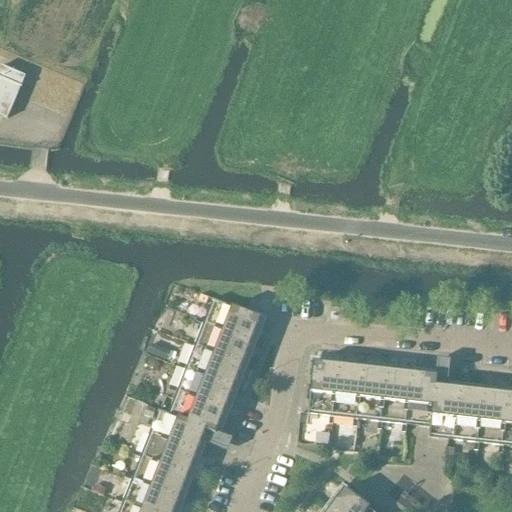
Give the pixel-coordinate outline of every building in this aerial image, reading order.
[(0,115),(8,119),(26,77),(2,67),(0,70),(0,115)] [(210,302),(201,325),(249,343),(258,320),(210,302)] [(201,325),(192,348),(240,366),(249,343),(201,325)] [(192,348),(183,370),(231,389),(240,366),(192,348)] [(434,379),(429,429),(428,439),(456,442),(462,391),(448,389),(448,383),(451,363),(438,362),(436,379),(434,379)] [(306,415),(330,418),(336,368),(311,365),(306,415)] [(336,368),(330,418),(355,421),(360,371),(336,368)] [(183,370),(174,393),(222,412),(231,389),(183,370)] [(360,371),(355,421),(379,423),(385,373),(360,371)] [(385,373),(379,423),(404,426),(410,376),(385,373)] [(410,376),(404,426),(429,429),(434,379),(410,376)] [(462,391),(456,442),(485,445),(490,394),(462,391)] [(174,393),(165,416),(213,435),(213,434),(222,412),(174,393)] [(511,396),(490,394),(485,445),(511,447),(511,396)] [(157,413),(146,439),(193,458),(203,432),(209,435),(205,444),(226,452),(230,441),(213,434),(213,435),(165,416),(157,413)] [(146,439),(136,466),(183,484),(193,458),(146,439)] [(136,466),(126,492),(173,511),(183,484),(136,466)] [(126,492),(117,511),(172,511),(173,511),(126,492)] [(328,511),(369,511),(343,492),(328,511)]
